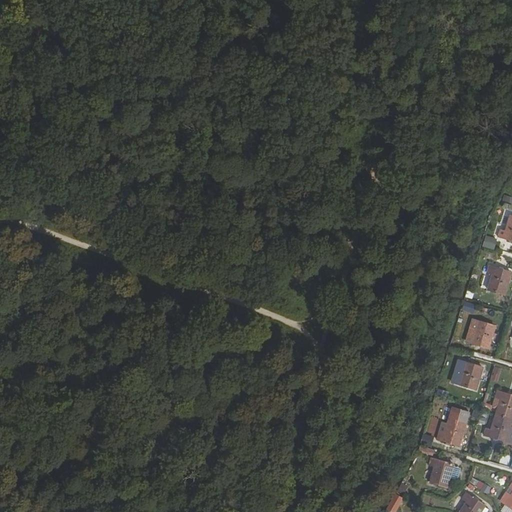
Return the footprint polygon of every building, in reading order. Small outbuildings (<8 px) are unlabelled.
[(511,245),(511,221),(507,236),(501,234),(499,242),(511,245)] [(484,236),(482,248),(494,249),(496,238),(484,236)] [(511,283),(511,266),(493,261),(491,268),(497,270),(493,286),(510,291),(511,283)] [(472,333),(470,339),(494,347),(501,325),(482,319),(478,334),(472,333)] [(488,367),(464,359),(461,369),(468,371),(464,384),(481,389),(488,367)] [(493,366),(490,381),(497,383),(500,368),(493,366)] [(482,432),(511,441),(511,438),(511,393),(501,390),(499,398),(505,399),(496,429),(484,426),(482,432)] [(442,432),(440,439),(464,446),(471,423),(453,418),(449,434),(442,432)] [(420,446),(418,451),(432,455),(433,450),(420,446)] [(458,465),(435,459),(432,467),(438,468),(434,483),(452,488),(458,465)] [(388,511),(394,511),(403,500),(395,494),(384,509),(388,511)] [(489,511),(492,509),(472,494),(467,501),(472,504),(466,511),(489,511)]
